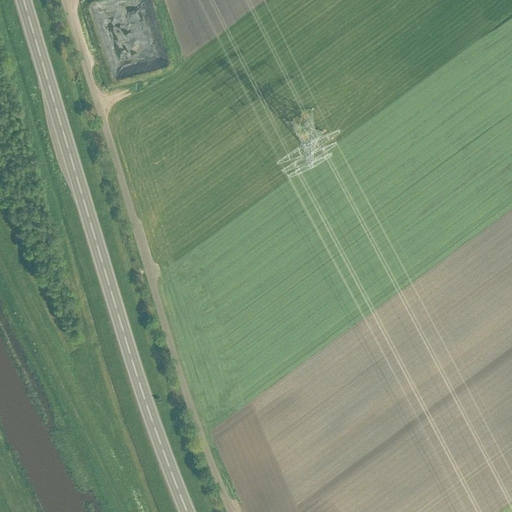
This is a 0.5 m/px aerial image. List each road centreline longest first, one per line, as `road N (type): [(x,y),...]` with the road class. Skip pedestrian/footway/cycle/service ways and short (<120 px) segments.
road 1 (trunk): [(188,511),(128,351),(24,0)]
road 2 (unclassified): [(229,511),(152,292),(65,0)]
